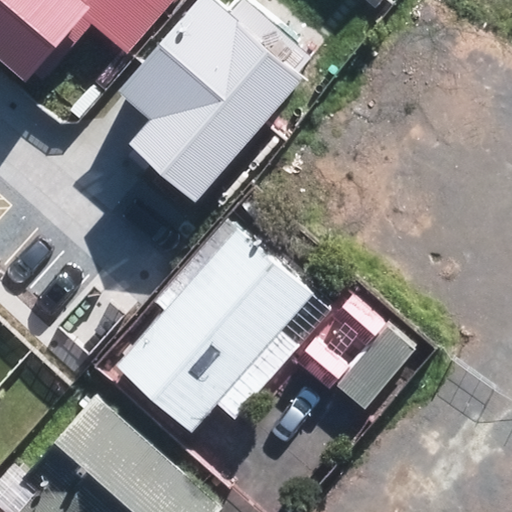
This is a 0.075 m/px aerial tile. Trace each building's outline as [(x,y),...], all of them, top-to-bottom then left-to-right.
[(0,0),(0,44),(22,63),(69,8),(117,47),(156,0),(0,0)] [(198,0),(110,115),(202,186),(315,40),(262,0),(198,0)] [(467,0),(411,0),(444,28),(467,0)] [(511,345),(511,42),(364,227),(511,345)] [(336,301),(228,206),(155,289),(166,299),(118,353),(196,422),(218,397),(236,414),(336,301)] [(421,340),(356,283),(342,298),(377,328),(351,357),(321,330),(306,347),(367,401),(421,340)] [(475,391),(443,363),(387,427),(419,455),(475,391)] [(212,511),(227,495),(98,384),(38,454),(60,474),(50,486),(27,511),(212,511)] [(27,511),(50,486),(23,463),(0,489),(0,511),(27,511)]
